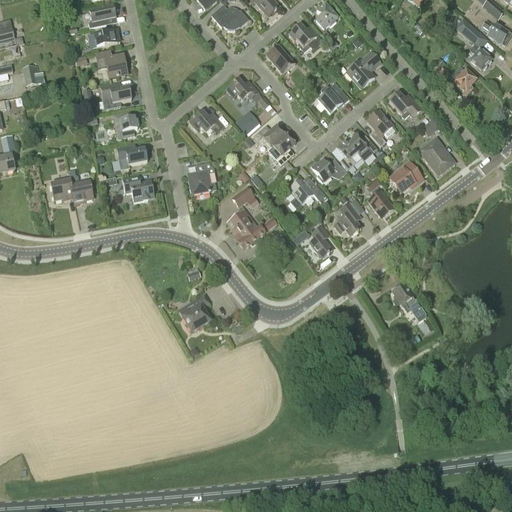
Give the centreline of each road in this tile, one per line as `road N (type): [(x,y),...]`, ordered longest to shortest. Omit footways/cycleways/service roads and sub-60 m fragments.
road 1 (primary): [(0,509),(511,460)]
road 2 (tertiary): [(339,277),(511,143)]
road 3 (residential): [(245,60),(312,152),(390,83)]
road 4 (tertiary): [(188,240),(156,234),(31,252),(0,242)]
road 5 (tertiary): [(339,277),(310,300),(270,314),(188,240)]
road 6 (residential): [(161,129),(149,121),(124,0)]
